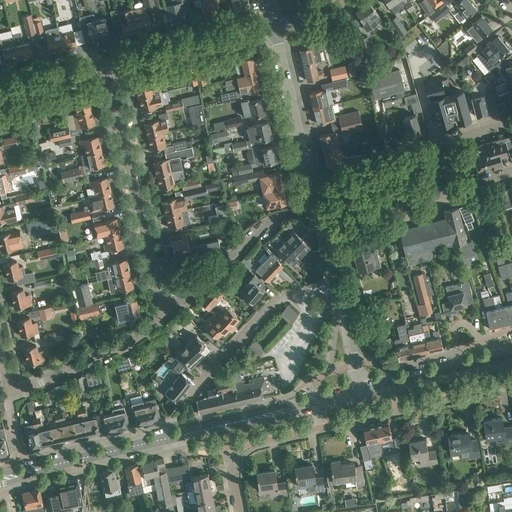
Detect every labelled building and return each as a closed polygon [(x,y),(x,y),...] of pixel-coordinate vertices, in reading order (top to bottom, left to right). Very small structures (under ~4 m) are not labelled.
[(147,11),(155,9),(152,0),(144,0),(146,6),(132,10),(137,32),(151,28),(147,13),(147,11)] [(152,0),(155,9),(155,10),(164,8),(162,0),(152,0)] [(175,0),(176,3),(166,5),(170,24),(186,20),(185,14),(191,13),(187,0),(175,0)] [(200,0),(202,5),(202,7),(204,16),(220,12),(218,1),(221,0),(200,0)] [(231,0),(234,9),(250,5),(248,0),(231,0)] [(400,0),(384,0),(394,13),(400,9),(405,6),(400,0)] [(400,0),(405,6),(409,11),(414,7),(410,1),(410,0),(400,0)] [(426,12),(432,8),(426,0),(421,0),(419,2),(426,12)] [(427,0),(429,3),(433,9),(445,1),(444,0),(427,0)] [(458,0),(455,3),(453,0),(448,0),(430,15),(436,22),(450,10),(460,22),(476,9),(468,0),(458,0)] [(363,23),(362,24),(367,30),(382,20),(369,2),(356,11),(363,23)] [(118,9),(110,11),(113,26),(121,24),(124,35),(137,32),(132,10),(132,9),(118,12),(118,9)] [(85,42),(92,41),(92,42),(110,38),(105,18),(95,20),(94,13),(79,17),(85,42)] [(31,14),(23,16),(28,35),(35,34),(31,14)] [(405,29),(395,15),(389,19),(399,33),(405,29)] [(476,40),(481,36),(482,36),(492,28),(481,16),(466,28),(476,40)] [(41,20),(34,22),(36,33),(43,32),(41,20)] [(60,34),(58,27),(45,30),(47,37),(46,37),(50,52),(63,49),(60,34)] [(60,34),(63,49),(77,46),(73,31),(60,34)] [(350,49),(359,46),(355,31),(346,33),(350,49)] [(21,34),(13,36),(19,60),(32,56),(29,41),(22,43),(21,34)] [(13,36),(0,39),(0,40),(5,63),(19,60),(13,36)] [(371,54),(367,36),(360,38),(364,55),(371,54)] [(489,43),(489,44),(476,54),(489,71),(505,59),(501,54),(508,48),(507,47),(509,46),(505,42),(504,43),(498,36),(489,43)] [(442,42),(439,38),(436,38),(431,41),(436,47),(442,42)] [(437,48),(446,59),(451,55),(450,43),(448,39),(437,48)] [(477,47),(473,42),(464,50),(468,54),(477,47)] [(311,47),(300,49),(304,65),(315,63),(320,61),(318,52),(317,48),(316,46),(311,47)] [(465,64),(473,58),(469,54),(462,60),(465,64)] [(236,61),(240,76),(256,72),(252,57),(241,59),(241,60),(236,61)] [(505,82),(511,79),(511,64),(508,66),(506,60),(498,67),(505,82)] [(315,63),(304,65),(307,81),(323,77),(322,70),(317,71),(315,63)] [(193,66),(185,67),(190,85),(197,84),(198,84),(193,66)] [(345,66),(330,69),(332,80),(348,76),(345,66)] [(204,76),(202,68),(195,70),(198,85),(210,82),(209,75),(204,76)] [(369,77),(375,98),(405,90),(399,69),(369,77)] [(145,81),(135,84),(138,97),(160,92),(162,92),(157,71),(143,75),(145,81)] [(239,90),(230,92),(232,101),(259,95),(257,89),(260,88),(256,72),(240,76),(237,77),(239,90)] [(470,95),(471,97),(472,100),(476,116),(487,113),(482,94),(490,87),(482,77),(469,89),(470,95)] [(346,78),(331,82),(333,89),(347,86),(346,78)] [(458,120),(459,122),(470,119),(462,91),(451,94),(447,78),(425,84),(428,96),(430,96),(432,95),(433,101),(440,125),(451,122),(450,118),(457,116),(458,120)] [(510,92),(498,96),(501,109),(511,106),(511,79),(505,82),(510,92)] [(310,92),(314,108),(325,105),(323,96),(327,95),(326,89),(310,92)] [(162,105),(160,92),(138,97),(141,111),(157,107),(156,106),(162,105)] [(421,111),(415,92),(415,93),(403,96),(406,105),(411,103),(414,113),(421,111)] [(73,114),(92,109),(88,95),(70,99),(71,106),(76,105),(78,112),(73,113),(73,114)] [(400,97),(384,101),(383,102),(384,108),(390,106),(390,105),(401,102),(400,97)] [(244,116),(251,114),(252,116),(266,113),(262,98),(249,101),(248,98),(240,100),(244,116)] [(165,104),(166,111),(180,108),(184,107),(182,100),(165,104)] [(196,105),(189,106),(194,126),(206,123),(203,111),(203,108),(202,103),(196,105)] [(335,119),(332,104),(325,105),(314,108),(317,124),(335,119)] [(36,107),(39,121),(47,119),(44,105),(36,107)] [(92,109),(73,114),(77,128),(95,124),(92,109)] [(338,116),(340,124),(361,119),(359,111),(338,116)] [(416,114),(403,118),(408,135),(421,132),(416,114)] [(227,121),(214,124),(215,129),(228,126),(228,127),(242,124),(241,116),(226,120),(227,121)] [(165,119),(159,120),(159,119),(144,123),(147,136),(163,133),(162,133),(168,131),(165,119)] [(342,133),(363,129),(361,119),(340,124),(342,133)] [(258,140),(271,137),(268,122),(255,125),(247,127),(250,141),(258,139),(258,140)] [(51,140),(70,136),(68,127),(49,132),(51,140)] [(212,143),(219,141),(229,139),(227,130),(210,134),(212,143)] [(324,151),(340,147),(336,132),(320,135),(324,151)] [(166,146),(163,133),(147,136),(150,150),(166,146)] [(87,153),(101,150),(98,135),(79,140),(81,147),(85,146),(87,153)] [(16,136),(0,140),(2,145),(2,148),(18,144),(17,141),(16,136)] [(59,147),(72,144),(70,136),(58,139),(59,147)] [(185,140),(173,143),(174,150),(192,146),(191,141),(186,142),(185,140)] [(224,146),(212,149),(213,154),(214,155),(226,152),(248,147),(246,141),(246,140),(232,143),(224,145),(224,146)] [(474,157),(475,159),(476,163),(474,165),(476,170),(478,170),(479,173),(502,166),(500,157),(507,155),(504,142),(488,147),(489,152),(474,157)] [(277,160),(273,146),(259,149),(258,145),(251,147),(255,163),(257,164),(264,163),(277,160)] [(194,155),(192,146),(174,150),(165,153),(166,158),(153,161),(156,175),(172,171),(183,169),(180,158),(183,158),(183,159),(187,158),(187,157),(194,155)] [(340,147),(324,151),(327,167),(343,163),(340,147)] [(476,147),(466,151),(467,155),(477,152),(476,147)] [(83,163),(78,164),(79,168),(80,170),(81,176),(87,175),(85,169),(90,168),(105,165),(101,150),(87,153),(81,154),(81,155),(83,163)] [(55,151),(48,152),(50,159),(56,158),(55,151)] [(347,167),(364,163),(362,155),(345,159),(347,167)] [(0,192),(14,189),(11,180),(14,177),(18,176),(17,173),(37,169),(43,167),(41,160),(35,161),(4,168),(0,168),(0,192)] [(251,163),(237,166),(239,174),(253,171),(251,163)] [(77,168),(61,172),(63,180),(81,176),(80,170),(79,168),(77,168)] [(183,169),(172,171),(156,175),(160,189),(175,185),(174,179),(185,177),(183,169)] [(265,175),(263,170),(245,174),(246,181),(260,178),(260,176),(265,175)] [(263,192),(266,191),(271,190),(283,187),(279,172),(268,174),(268,175),(265,175),(260,176),(260,178),(261,178),(263,192)] [(96,194),(111,191),(107,176),(89,181),(90,188),(95,187),(96,194)] [(45,178),(37,180),(39,189),(47,187),(45,178)] [(183,189),(185,189),(201,185),(199,179),(182,183),(183,189)] [(206,184),(201,185),(185,189),(187,197),(208,192),(206,184)] [(271,190),(266,191),(263,192),(267,207),(275,205),(275,206),(286,203),(283,187),(271,190)] [(501,209),(502,208),(511,205),(511,197),(510,188),(497,191),(501,209)] [(34,191),(15,195),(17,204),(18,203),(36,199),(34,191)] [(93,203),(84,205),(85,210),(88,209),(90,209),(91,211),(114,206),(111,191),(97,194),(92,195),(93,203)] [(17,220),(17,218),(22,217),(18,203),(17,204),(15,195),(9,197),(10,202),(0,204),(0,222),(7,221),(7,222),(17,220)] [(162,200),(165,214),(181,210),(187,209),(184,195),(162,200)] [(237,200),(227,202),(229,209),(239,207),(237,200)] [(467,203),(459,207),(463,216),(465,223),(468,229),(473,227),(471,220),(474,219),(471,213),(467,203)] [(220,220),(227,218),(224,204),(215,206),(217,214),(208,216),(210,222),(217,220),(220,220)] [(467,242),(459,207),(444,210),(446,219),(452,243),(453,245),(467,242)] [(72,221),(90,217),(88,209),(70,214),(72,221)] [(181,210),(165,214),(169,228),(184,224),(190,223),(190,222),(187,209),(181,210)] [(104,214),(92,217),(97,237),(106,235),(120,232),(117,217),(106,220),(104,214)] [(54,218),(26,224),(29,236),(56,230),(54,218)] [(204,219),(191,221),(193,228),(206,225),(204,219)] [(452,243),(446,219),(400,230),(403,244),(408,262),(426,259),(424,250),(432,248),(452,243)] [(9,232),(0,234),(0,244),(2,252),(13,249),(13,248),(23,246),(19,230),(10,233),(9,232)] [(403,244),(400,230),(392,232),(396,246),(403,244)] [(293,231),(285,240),(284,240),(301,256),(302,254),(303,255),(308,250),(307,249),(309,247),(309,246),(309,245),(304,240),(304,241),(293,231)] [(124,247),(120,232),(106,235),(108,243),(104,244),(105,251),(124,247)] [(181,239),(172,241),(175,254),(183,252),(184,258),(220,250),(218,240),(189,247),(186,233),(180,234),(181,239)] [(362,249),(354,251),(359,270),(373,266),(374,268),(381,266),(373,239),(372,239),(371,233),(359,237),(360,242),(362,249)] [(284,240),(278,246),(276,249),(286,259),(285,260),(290,265),(291,264),(292,265),(294,263),(295,263),(300,258),(299,258),(301,256),(284,240)] [(61,246),(44,249),(46,257),(62,254),(61,246)] [(430,259),(433,253),(432,248),(424,250),(426,259),(430,259)] [(74,249),(66,251),(68,261),(76,260),(74,249)] [(100,250),(90,252),(92,259),(102,257),(100,250)] [(262,263),(256,269),(262,275),(259,278),(264,282),(266,284),(268,282),(268,281),(269,279),(271,281),(276,277),(274,275),(283,266),(276,259),(271,254),(268,257),(264,254),(258,260),(262,263)] [(108,269),(101,270),(103,279),(107,278),(130,273),(126,258),(112,262),(108,263),(109,266),(107,266),(108,269)] [(94,261),(90,262),(91,267),(95,266),(95,268),(104,266),(102,259),(100,260),(94,261)] [(16,261),(4,263),(8,280),(16,278),(18,284),(34,280),(33,272),(24,274),(22,265),(17,266),(16,261)] [(501,279),(509,277),(505,264),(498,266),(501,279)] [(490,272),(483,274),(485,279),(487,286),(494,284),(493,279),(490,272)] [(130,273),(107,278),(111,293),(119,291),(133,287),(130,273)] [(420,303),(417,304),(420,314),(431,311),(427,295),(433,293),(430,280),(424,282),(422,273),(413,275),(420,303)] [(242,288),(239,291),(243,295),(252,303),(263,291),(262,289),(259,287),(264,282),(259,278),(254,274),(242,288)] [(50,278),(33,282),(35,289),(52,286),(50,278)] [(469,280),(446,285),(448,294),(447,294),(449,301),(442,303),(444,315),(452,313),(452,310),(458,309),(457,306),(466,304),(466,303),(467,303),(466,300),(473,299),(469,280)] [(93,303),(88,283),(74,286),(79,307),(93,303)] [(238,319),(238,318),(242,314),(215,287),(200,302),(209,310),(214,305),(223,314),(214,323),(211,320),(205,327),(209,331),(208,332),(211,335),(212,334),(217,338),(222,332),(224,334),(229,329),(231,332),(236,326),(234,324),(238,319)] [(31,304),(29,294),(24,295),(23,289),(11,291),(15,308),(31,304)] [(499,295),(493,296),(494,297),(501,327),(511,324),(506,306),(502,306),(501,301),(499,295)] [(493,296),(483,299),(490,329),(501,327),(494,297),(493,296)] [(117,304),(115,304),(119,320),(121,320),(140,315),(136,299),(125,302),(118,303),(117,304)] [(96,303),(78,308),(80,318),(99,313),(96,303)] [(288,303),(278,313),(289,324),(299,314),(288,303)] [(55,306),(56,312),(68,310),(67,304),(55,306)] [(50,306),(38,309),(40,317),(52,314),(50,306)] [(35,322),(31,323),(29,317),(18,320),(21,336),(38,333),(35,322)] [(425,317),(421,318),(421,322),(424,332),(429,353),(444,350),(440,330),(433,332),(435,337),(432,338),(428,324),(427,324),(426,321),(425,317)] [(414,327),(407,329),(408,332),(409,335),(414,357),(429,353),(424,332),(421,322),(413,324),(414,327)] [(399,338),(394,339),(399,361),(400,360),(414,357),(409,335),(408,332),(407,329),(406,323),(396,325),(399,338)] [(385,324),(376,328),(380,336),(389,331),(385,324)] [(69,333),(49,337),(50,344),(64,341),(63,338),(70,337),(69,333)] [(163,334),(159,337),(165,344),(169,340),(163,334)] [(196,335),(186,345),(175,355),(188,369),(205,354),(200,349),(205,344),(196,335)] [(256,361),(268,350),(256,338),(244,349),(256,361)] [(42,350),(37,351),(36,345),(24,348),(28,364),(45,361),(42,350)] [(140,353),(127,358),(131,366),(143,362),(142,360),(140,355),(140,353)] [(122,359),(116,361),(118,371),(131,367),(131,366),(127,358),(122,359)] [(102,383),(99,370),(85,373),(88,387),(102,383)] [(194,383),(192,381),(182,372),(165,393),(178,403),(194,383)] [(264,376),(253,379),(254,382),(244,385),(243,381),(234,383),(233,377),(224,379),(215,381),(216,389),(207,391),(209,397),(196,400),(199,412),(199,413),(230,406),(250,402),(264,398),(262,391),(267,389),(264,376)] [(81,377),(75,378),(78,392),(84,391),(81,377)] [(153,420),(160,418),(155,398),(143,401),(149,425),(153,424),(154,422),(153,420)] [(131,404),(137,424),(143,423),(143,425),(145,426),(149,425),(143,401),(131,404)] [(123,432),(123,430),(123,427),(129,426),(124,406),(112,409),(113,413),(118,433),(123,432)] [(83,418),(84,418),(87,434),(99,432),(95,415),(87,417),(85,407),(80,408),(82,414),(83,418)] [(41,409),(34,411),(36,418),(42,445),(46,444),(49,446),(52,445),(53,442),(50,426),(46,427),(41,409)] [(112,430),(112,432),(114,434),(118,433),(113,413),(102,416),(106,432),(112,430)] [(502,417),(483,420),(486,439),(495,437),(497,447),(504,446),(504,443),(511,441),(511,425),(503,427),(502,417)] [(42,445),(36,418),(32,419),(33,425),(26,426),(27,431),(30,447),(30,449),(31,448),(42,445)] [(83,418),(72,421),(76,437),(79,438),(82,438),(83,435),(87,434),(84,418),(83,418)] [(72,421),(60,423),(64,440),(69,439),(71,440),(74,439),(76,437),(72,421)] [(377,424),(375,425),(379,441),(381,449),(396,445),(398,451),(402,450),(398,437),(392,438),(388,422),(382,423),(380,422),(377,423),(377,424)] [(60,423),(50,426),(53,442),(54,442),(56,444),(59,443),(60,441),(64,440),(60,423)] [(367,447),(361,448),(366,470),(365,470),(366,470),(373,469),(370,458),(369,454),(382,451),(381,449),(379,441),(375,425),(374,425),(373,424),(370,425),(369,426),(363,428),(367,444),(367,447)] [(469,432),(448,435),(451,452),(452,460),(463,458),(479,456),(477,440),(470,441),(469,432)] [(420,457),(421,466),(438,463),(435,450),(428,451),(426,438),(408,441),(411,459),(420,457)] [(163,458),(141,463),(142,466),(144,476),(147,485),(155,483),(156,489),(161,511),(174,510),(173,505),(173,503),(171,494),(169,483),(167,476),(167,475),(172,474),(172,475),(180,473),(189,471),(188,462),(165,468),(164,464),(165,464),(163,458)] [(354,468),(354,463),(340,464),(340,461),(331,462),(332,468),(326,469),(328,482),(355,478),(356,484),(364,483),(361,467),(354,468)] [(144,491),(137,464),(125,467),(127,476),(125,476),(130,494),(144,491)] [(296,472),(295,473),(295,475),(296,475),(298,489),(308,487),(309,491),(310,491),(322,490),(324,489),(322,476),(314,478),(312,465),(295,467),(296,472)] [(113,470),(100,473),(103,486),(106,496),(121,492),(121,491),(118,478),(115,478),(113,470)] [(258,478),(257,478),(257,480),(258,480),(260,491),(270,490),(271,497),(286,494),(284,481),(276,482),(275,477),(274,470),(257,472),(258,478)] [(182,480),(180,473),(172,475),(167,476),(169,483),(182,480)] [(192,482),(194,489),(215,485),(214,480),(209,481),(208,473),(191,477),(192,482)] [(81,509),(83,501),(78,478),(66,481),(73,511),(81,509)] [(61,511),(68,511),(73,511),(66,481),(55,483),(56,486),(61,511)] [(215,485),(194,489),(196,502),(213,498),(211,491),(216,490),(215,485)] [(61,511),(56,486),(45,488),(49,511),(61,511)] [(41,488),(22,493),(26,508),(23,509),(23,511),(45,511),(44,505),(41,488)] [(410,500),(407,501),(408,507),(411,506),(410,502),(419,501),(419,496),(410,498),(410,500)] [(214,506),(213,498),(196,502),(197,511),(210,511),(220,510),(219,505),(214,506)] [(498,509),(489,510),(489,511),(511,511),(511,502),(504,504),(503,500),(497,501),(498,509)]
